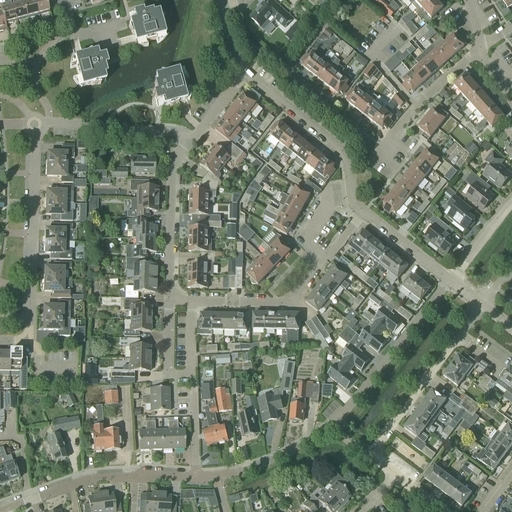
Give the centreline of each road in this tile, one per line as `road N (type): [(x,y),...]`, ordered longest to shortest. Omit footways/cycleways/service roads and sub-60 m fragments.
road 1 (residential): [(395,475),(374,460),(375,450),(484,305)]
road 2 (residential): [(26,340),(35,135)]
road 3 (residential): [(328,427),(450,281)]
road 4 (unclassified): [(359,210),(342,150),(245,73)]
road 5 (residential): [(168,301),(166,375),(189,375),(190,301)]
road 6 (residential): [(168,301),(173,162),(188,141)]
road 7 (residential): [(325,259),(290,300),(190,301)]
road 8 (residential): [(0,511),(80,482),(134,477)]
road 9 (residential): [(214,477),(272,460),(328,427)]
